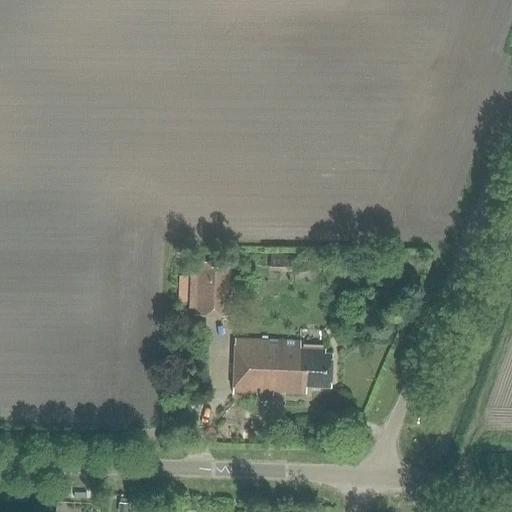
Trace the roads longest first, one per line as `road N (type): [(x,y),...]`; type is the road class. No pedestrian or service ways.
road 1 (unclassified): [(369,476),(511,119)]
road 2 (unclassified): [(369,476),(0,466)]
road 3 (unclassified): [(511,481),(369,476)]
